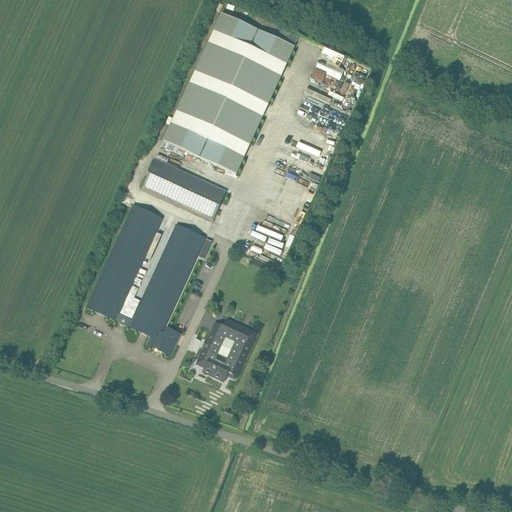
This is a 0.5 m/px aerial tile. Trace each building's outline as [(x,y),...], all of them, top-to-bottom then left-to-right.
[(294,48),(220,14),(161,142),(235,176),(294,48)] [(360,80),(364,71),(353,66),(349,76),(360,80)] [(328,87),(332,78),(312,68),(307,78),(328,87)] [(140,189),(212,222),(225,192),(154,159),(140,189)] [(280,181),(277,188),(303,198),(306,191),(280,181)] [(270,202),(269,206),(282,211),(283,206),(270,202)] [(115,321),(129,328),(150,338),(146,346),(170,357),(180,335),(166,329),(164,334),(161,333),(204,239),(176,226),(132,321),(118,315),(161,219),(133,206),(86,308),(114,322),(115,321)] [(221,335),(213,331),(207,344),(205,343),(204,346),(205,347),(199,361),(207,364),(203,372),(223,382),(227,373),(231,375),(230,377),(234,379),(255,334),(227,322),(221,335)]
